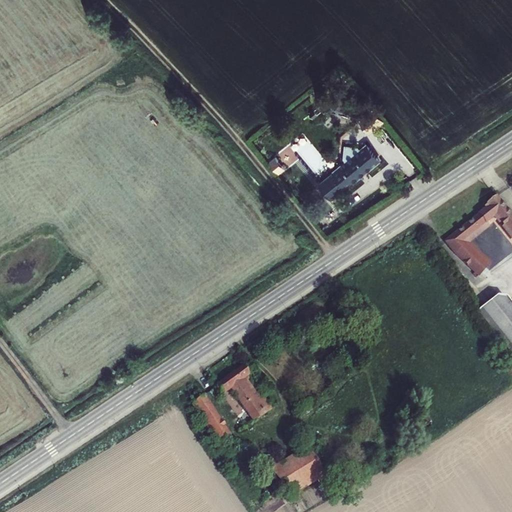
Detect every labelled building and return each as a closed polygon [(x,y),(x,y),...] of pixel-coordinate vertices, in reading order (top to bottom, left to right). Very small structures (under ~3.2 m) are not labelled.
[(330,163),(343,184),(379,160),(366,141),(360,145),(358,143),(345,140),(343,152),(344,155),(330,163)] [(290,147),(280,155),(289,167),(299,159),(290,147)] [(483,209),(486,213),(492,220),(511,245),(511,224),(493,201),(483,209)] [(492,220),(486,213),(479,218),(485,225),(492,220)] [(479,218),(471,226),(476,232),(485,225),(479,218)] [(488,229),(485,225),(476,232),(471,226),(455,238),(463,249),(488,229)] [(444,246),(451,256),(476,280),(486,270),(463,249),(455,238),(444,246)] [(493,302),(475,316),(480,324),(511,362),(511,313),(503,303),(493,302)] [(241,371),(215,390),(221,399),(229,393),(254,428),(272,415),(263,402),(259,405),(243,382),(247,380),(241,371)] [(200,401),(189,408),(221,455),(229,451),(228,449),(231,446),(227,441),(200,401)] [(321,481),(303,450),(268,473),(287,503),(321,481)]
